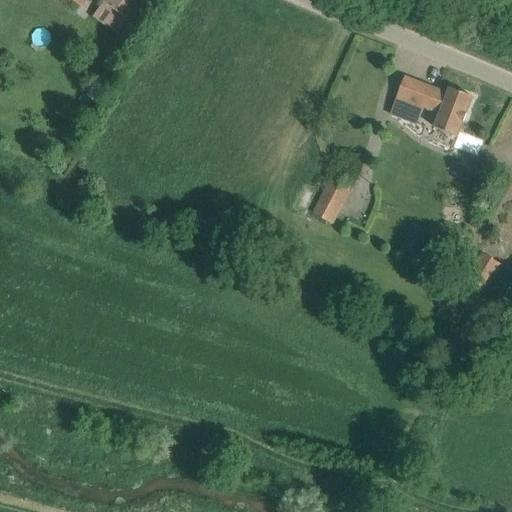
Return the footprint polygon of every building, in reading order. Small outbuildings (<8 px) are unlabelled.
[(57,0),(85,19),(98,0),(57,0)] [(102,0),(103,0),(129,19),(142,0),(102,0)] [(406,77),(399,95),(442,112),(436,126),(458,136),(462,126),(474,97),(451,88),(449,93),(406,77)] [(313,214),(335,224),(355,182),(334,172),(313,214)] [(420,254),(427,236),(410,230),(404,248),(420,254)] [(465,282),(486,294),(503,266),(483,253),(465,282)] [(477,295),(461,284),(445,306),(461,317),(477,295)]
